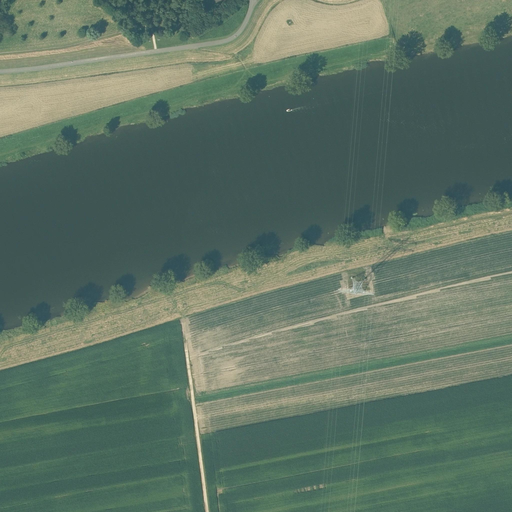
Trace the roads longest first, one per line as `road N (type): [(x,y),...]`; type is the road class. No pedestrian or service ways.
road 1 (unclassified): [(0,72),(220,43),(239,32),(256,0)]
road 2 (track): [(207,511),(186,345)]
